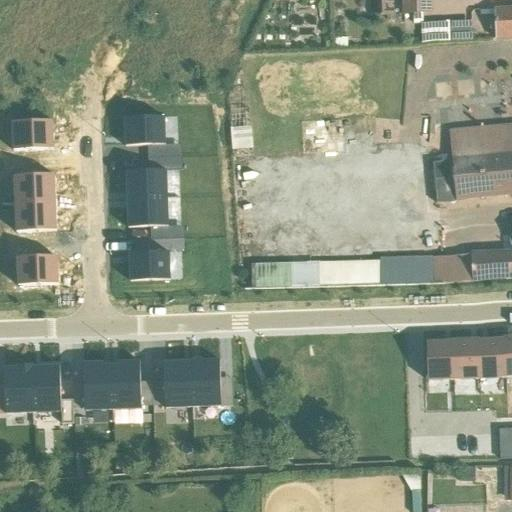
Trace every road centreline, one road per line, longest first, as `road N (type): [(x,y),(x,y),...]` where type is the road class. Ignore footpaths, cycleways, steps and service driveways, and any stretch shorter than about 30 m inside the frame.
road 1 (residential): [(412,316),(95,328)]
road 2 (residential): [(90,125),(95,328)]
road 3 (residential): [(493,424),(417,428),(412,316)]
